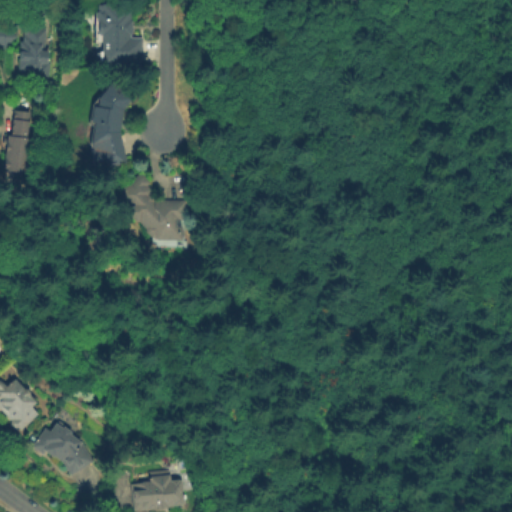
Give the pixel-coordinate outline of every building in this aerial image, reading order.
[(140,65),(101,65),(101,36),(98,36),(98,22),(97,22),(97,4),(109,4),(109,2),(124,2),(124,4),(129,4),(129,10),(131,10),(131,20),(132,20),(132,35),(131,34),(131,37),(142,37),(142,56),(140,56),(140,65)] [(20,75),(20,70),(18,70),(20,41),(23,41),(23,36),(27,36),(27,34),(23,34),(24,25),(29,25),(29,27),(33,27),(33,22),(42,22),(42,28),(47,29),(45,51),(48,51),(48,62),(50,62),(49,77),(20,75)] [(0,45),(0,26),(3,23),(18,37),(5,50),(0,45)] [(100,146),(91,144),(91,142),(89,142),(92,126),(88,125),(92,105),(110,83),(111,84),(112,82),(133,99),(123,110),(119,132),(126,163),(105,168),(100,146)] [(31,112),(28,137),(31,138),(28,173),(3,171),(6,145),(2,144),(3,138),(7,138),(8,135),(11,136),(13,110),(31,112)] [(137,175),(143,175),(150,183),(147,186),(150,189),(150,196),(154,200),(186,200),(186,220),(181,220),(181,239),(156,240),(154,238),(151,238),(146,232),(145,229),(138,222),(135,222),(127,214),(128,210),(130,207),(121,197),(121,189),(124,186),(127,186),(137,175)] [(0,380),(6,386),(14,378),(24,389),(28,389),(30,392),(31,395),(37,402),(32,406),(38,413),(21,430),(19,428),(13,429),(10,425),(10,421),(0,410),(0,380)] [(81,442),(93,462),(70,476),(62,462),(53,456),(52,458),(44,452),(42,455),(31,446),(45,428),(50,431),(56,423),(62,428),(64,426),(72,432),(70,434),(81,442)] [(130,484),(149,481),(149,477),(170,475),(171,481),(182,480),(185,504),(173,506),(174,508),(157,510),(156,507),(155,508),(148,509),(147,508),(133,509),(130,484)]
